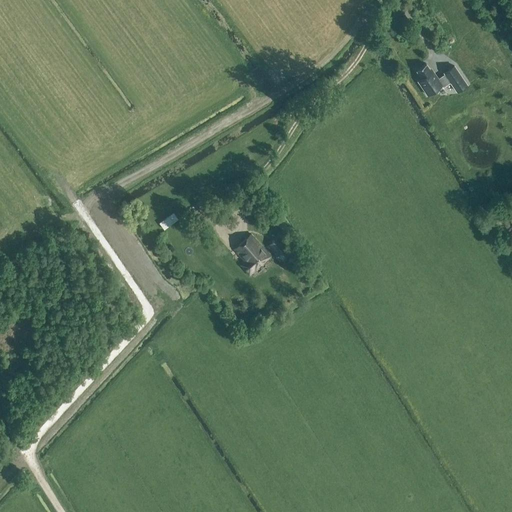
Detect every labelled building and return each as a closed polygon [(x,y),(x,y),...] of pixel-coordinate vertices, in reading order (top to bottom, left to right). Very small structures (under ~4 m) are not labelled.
[(426,95),(441,85),(442,87),(449,83),(456,92),(466,86),(454,67),(444,74),(445,75),(438,79),(433,71),(431,72),(426,64),(416,69),(422,78),(417,81),(426,95)] [(196,210),(191,214),(197,222),(202,218),(196,210)] [(250,274),(270,256),(250,234),(235,249),(245,261),(241,265),(250,274)] [(278,255),(284,262),(294,253),(279,236),(267,246),(277,256),(278,255)] [(296,255),(304,250),(299,242),(291,247),(296,255)]
